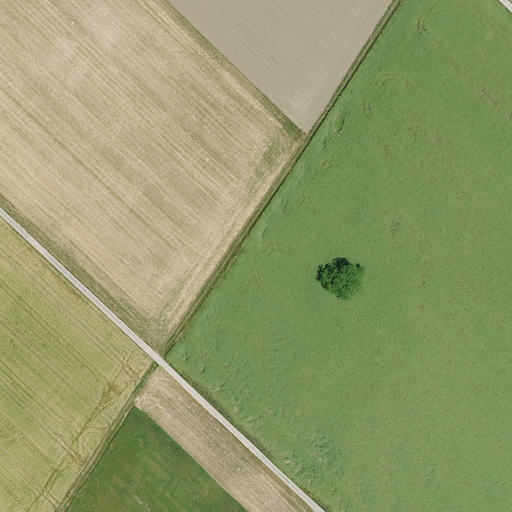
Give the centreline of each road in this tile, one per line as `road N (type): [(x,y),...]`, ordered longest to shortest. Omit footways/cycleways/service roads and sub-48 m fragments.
road 1 (track): [(58,511),(395,0)]
road 2 (track): [(0,211),(319,511)]
